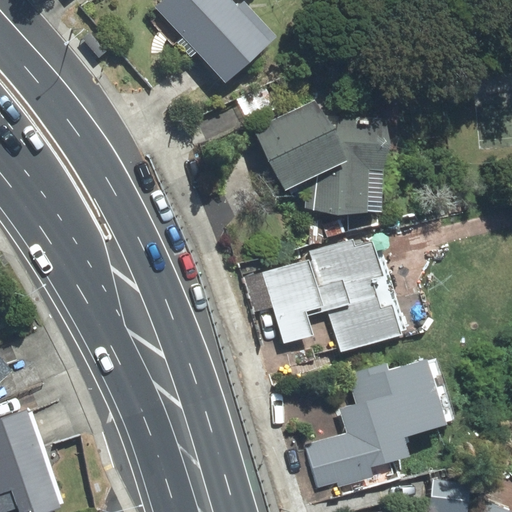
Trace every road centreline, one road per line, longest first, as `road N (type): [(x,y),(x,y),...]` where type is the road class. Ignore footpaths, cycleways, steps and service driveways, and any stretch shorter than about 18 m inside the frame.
road 1 (primary): [(0,39),(114,186),(135,305)]
road 2 (primary): [(135,305),(204,511)]
road 3 (primary): [(135,305),(0,150)]
